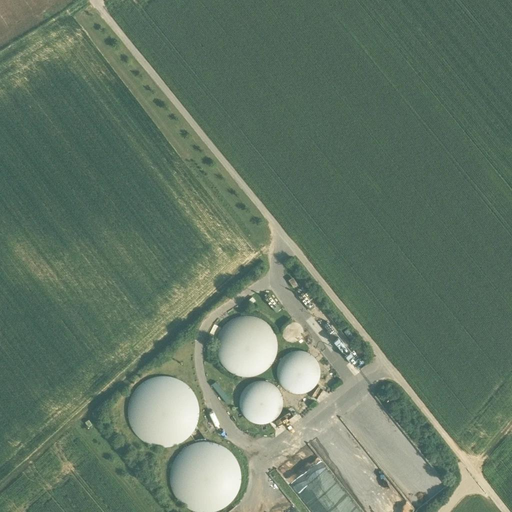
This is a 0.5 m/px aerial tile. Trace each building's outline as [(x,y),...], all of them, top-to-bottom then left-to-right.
[(314,307),(302,292),(298,296),(310,311),(314,307)] [(275,358),(277,346),(274,335),(268,325),(258,318),(246,316),(234,318),(225,325),(218,335),(216,347),(218,358),(225,368),(235,375),(247,377),(258,375),(268,368),(275,358)] [(334,331),(327,322),(323,325),(330,334),(334,331)] [(348,348),(341,339),(337,342),(344,351),(348,348)] [(318,381),(320,372),(318,364),(313,357),(306,352),(298,351),(290,352),(282,357),(278,364),(276,373),(278,381),(283,388),(290,393),(298,394),(307,392),(314,388),(318,381)] [(149,380),(139,386),(132,395),(128,407),(128,418),(132,429),(139,438),(149,445),(160,448),(172,447),(182,442),(191,434),(197,424),(199,412),(197,401),(191,391),(182,383),(172,378),(160,377),(149,380)] [(281,411),(283,402),(281,394),(276,387),(269,382),(260,381),(252,382),(245,387),(240,394),(239,403),(241,411),(245,418),(253,423),(261,424),(269,423),(276,418),(281,411)] [(230,401),(215,382),(211,385),(227,404),(230,401)] [(196,444),(185,449),(176,458),(171,469),(170,481),(173,493),(180,503),(190,510),(196,511),(215,511),(226,507),(234,498),(240,487),(241,475),(237,463),(230,453),(220,446),(208,443),(196,444)]
